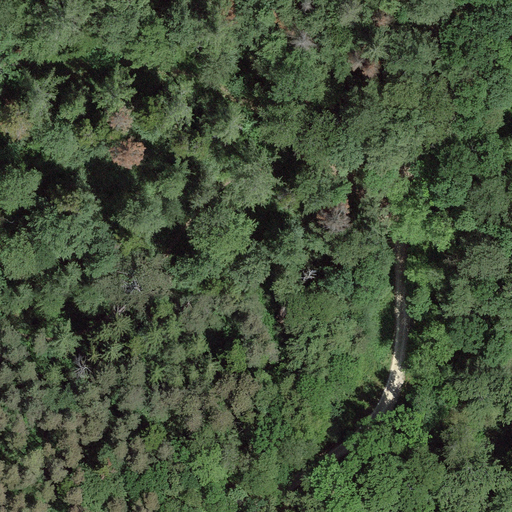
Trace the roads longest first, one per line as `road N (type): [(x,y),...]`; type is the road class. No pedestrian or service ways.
road 1 (track): [(449,0),(403,205),(407,365),(396,394),(382,421),(344,457),(249,511)]
road 2 (track): [(0,60),(162,71),(247,101),(357,180),(394,215),(404,237)]
